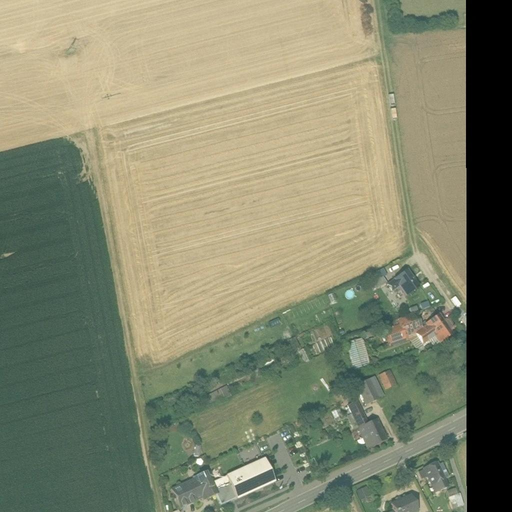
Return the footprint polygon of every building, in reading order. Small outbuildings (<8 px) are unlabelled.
[(384,267),(367,275),(373,290),(386,284),(383,276),(387,274),(384,267)] [(406,270),(393,279),(393,280),(386,284),(391,291),(398,286),(405,296),(418,287),(406,270)] [(412,313),(390,322),(392,327),(392,329),(415,321),(412,313)] [(426,322),(424,324),(425,325),(421,328),(414,333),(415,335),(422,344),(433,336),(437,342),(451,332),(450,331),(452,329),(453,326),(448,320),(445,319),(443,321),(438,314),(426,322)] [(415,321),(392,329),(392,327),(384,330),(389,345),(415,335),(414,333),(421,328),(419,325),(417,326),(415,321)] [(390,322),(382,324),(384,330),(392,327),(390,322)] [(433,336),(422,344),(426,349),(437,342),(433,336)] [(363,338),(349,340),(354,368),(368,365),(363,338)] [(390,370),(356,387),(360,395),(366,407),(389,396),(387,390),(398,385),(390,370)] [(353,381),(341,387),(347,401),(360,395),(356,387),(353,381)] [(226,385),(204,395),(208,405),(230,395),(226,385)] [(360,400),(347,406),(351,414),(360,410),(364,408),(360,400)] [(367,424),(360,410),(351,414),(357,428),(367,424)] [(367,424),(357,428),(367,449),(386,440),(376,419),(367,424)] [(298,433),(284,437),(298,477),(312,472),(298,433)] [(241,458),(219,468),(223,478),(226,477),(225,476),(245,468),(241,458)] [(245,468),(225,476),(226,477),(228,482),(235,498),(236,499),(273,482),(263,459),(245,468)] [(436,462),(422,469),(430,486),(444,480),(444,479),(436,462)] [(206,471),(192,477),(192,479),(193,480),(207,473),(206,471)] [(207,473),(193,480),(192,479),(185,483),(193,502),(201,498),(202,501),(215,495),(215,494),(216,494),(213,489),(214,489),(212,483),(207,473)] [(444,480),(431,486),(435,493),(447,487),(444,480)] [(214,489),(213,489),(216,494),(215,494),(215,495),(220,505),(235,498),(228,482),(214,489)] [(193,502),(185,483),(170,490),(179,509),(193,502)] [(459,494),(453,495),(457,507),(463,505),(459,494)] [(457,507),(453,495),(448,497),(451,509),(457,507)] [(416,511),(409,496),(389,505),(392,511),(416,511)]
